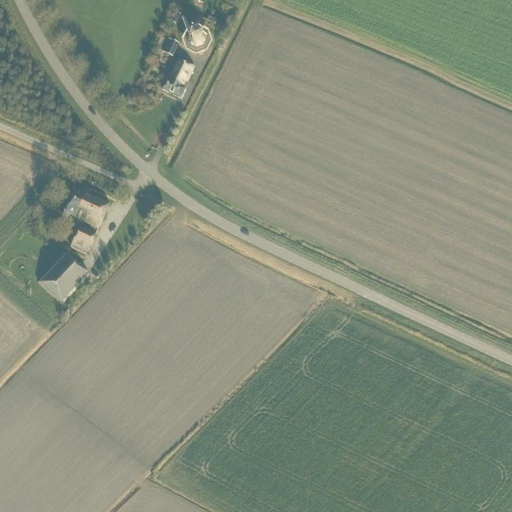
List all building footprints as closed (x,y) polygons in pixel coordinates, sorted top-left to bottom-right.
[(206,37),(199,33),(190,36),(186,43),(189,52),(197,56),(205,53),(209,45),(206,37)] [(179,45),(169,40),(163,53),(173,58),(179,45)] [(167,81),(162,91),(181,100),(186,90),(184,89),(187,82),(188,83),(195,69),(178,61),(172,75),(173,76),(170,82),(167,81)] [(84,196),(74,191),(62,217),(90,229),(97,232),(109,205),(85,194),(84,196)] [(70,249),(86,256),(96,235),(97,232),(90,229),(89,232),(80,228),(70,249)] [(38,284),(62,306),(89,277),(66,255),(38,284)]
